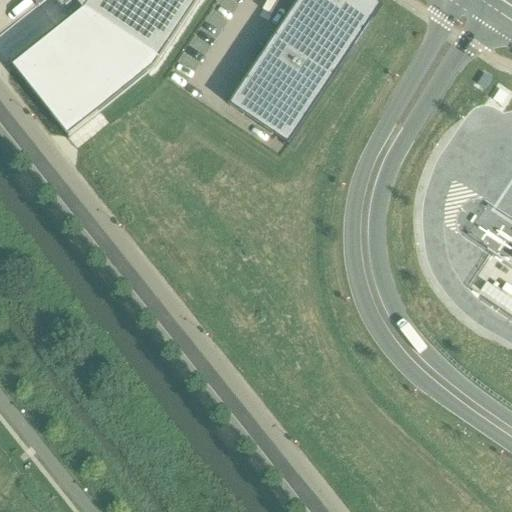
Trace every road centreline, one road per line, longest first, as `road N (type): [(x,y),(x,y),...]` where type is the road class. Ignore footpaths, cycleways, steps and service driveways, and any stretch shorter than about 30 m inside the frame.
road 1 (secondary): [(511,437),(403,355),(369,270),(371,200),(391,149),(487,3)]
road 2 (unclassified): [(322,511),(0,109)]
